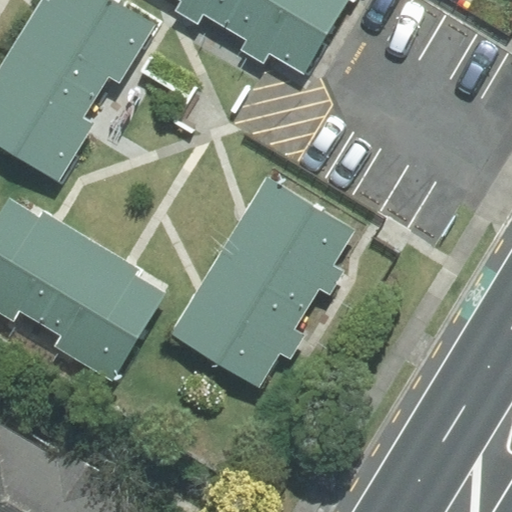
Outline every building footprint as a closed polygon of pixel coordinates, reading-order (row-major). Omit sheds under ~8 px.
[(51,0),(0,80),(0,147),(57,184),(92,129),(84,124),(110,82),(119,88),(152,36),(95,0),(51,0)] [(350,0),(172,0),(305,77),(350,0)] [(290,366),(305,342),(294,335),(317,296),(327,303),(343,276),(331,268),(351,234),(262,182),(165,347),(255,399),(278,359),(290,366)] [(16,201),(0,224),(0,321),(109,395),(170,305),(16,201)] [(147,511),(0,421),(0,511),(147,511)]
